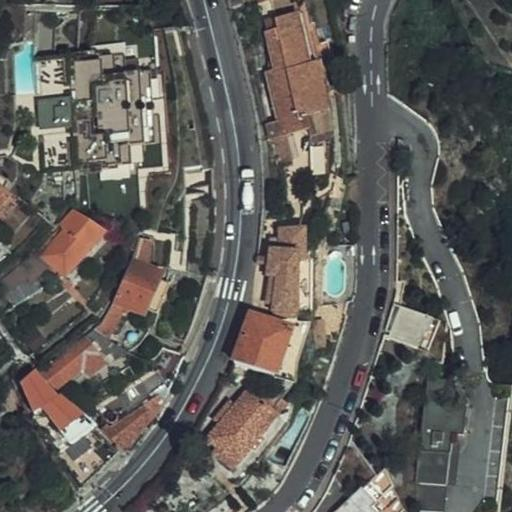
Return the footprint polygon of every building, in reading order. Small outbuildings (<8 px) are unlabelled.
[(261,0),(265,12),(253,16),(263,49),(259,60),(272,111),(263,113),(267,127),(270,126),(281,123),(281,124),(289,122),(285,108),(300,104),(304,118),(307,128),(324,123),(324,101),(311,53),(307,54),(292,4),(286,5),(284,0),(261,0)] [(122,43),(33,49),(41,167),(130,161),(129,145),(150,143),(144,59),(124,60),(122,43)] [(285,108),(289,122),(304,118),(300,104),(285,108)] [(281,123),(270,126),(277,151),(288,148),(281,124),(281,123)] [(351,206),(352,180),(342,184),(344,194),(341,205),(351,206)] [(0,208),(14,190),(0,181),(0,208)] [(214,203),(181,204),(183,243),(215,242),(214,203)] [(341,205),(329,203),(321,234),(349,244),(351,244),(351,206),(341,205)] [(78,213),(40,254),(47,260),(64,275),(104,231),(78,213)] [(280,226),(281,248),(301,249),(302,260),(311,259),(310,225),(280,226)] [(140,228),(136,247),(146,250),(147,230),(140,228)] [(331,304),(349,295),(351,284),(351,256),(351,244),(349,244),(321,234),(317,305),(331,304)] [(47,260),(40,254),(30,246),(17,259),(0,273),(0,283),(3,288),(25,270),(32,275),(47,260)] [(97,320),(90,325),(103,333),(117,308),(120,308),(124,301),(137,307),(157,270),(146,264),(146,250),(136,247),(114,293),(112,292),(97,320)] [(275,247),(270,273),(266,310),(276,315),(299,320),(302,260),(301,249),(281,248),(275,247)] [(413,309),(400,339),(432,351),(438,337),(440,338),(446,322),(413,309)] [(252,313),(237,360),(277,373),(292,326),(252,313)] [(90,325),(37,367),(47,381),(77,360),(85,371),(100,361),(102,364),(121,349),(103,333),(90,325)] [(174,353),(163,347),(157,356),(174,365),(179,356),(174,353)] [(491,362),(486,362),(480,361),(459,358),(456,383),(427,380),(421,431),(423,432),(421,452),(419,452),(415,484),(420,485),(417,511),(511,511),(511,389),(508,388),(499,381),(493,371),(491,362)] [(50,391),(29,366),(16,377),(30,409),(50,391)] [(99,424),(119,444),(135,427),(160,398),(148,386),(158,378),(146,367),(89,405),(103,420),(99,424)] [(148,386),(160,398),(169,388),(158,378),(148,386)] [(50,391),(30,409),(26,411),(77,485),(116,447),(82,413),(53,389),(50,391)] [(238,404),(224,419),(210,434),(221,444),(214,450),(235,469),(256,445),(282,416),(252,389),(238,404)] [(219,415),(224,419),(238,404),(234,399),(219,415)] [(396,511),(382,495),(378,497),(373,490),(377,486),(365,473),(323,511),(396,511)]
